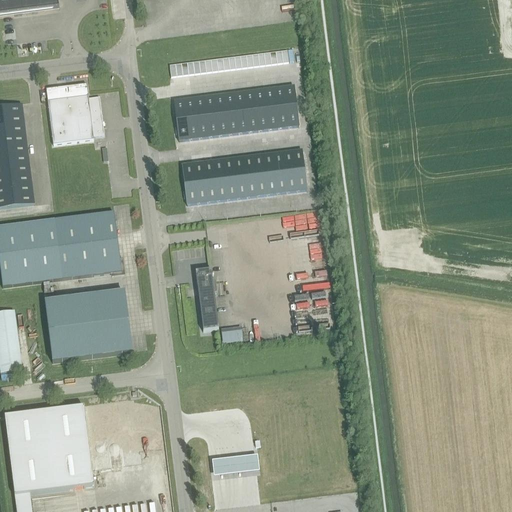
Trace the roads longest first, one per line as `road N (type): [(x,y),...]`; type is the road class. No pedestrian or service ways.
road 1 (unclassified): [(168,374),(128,71),(101,60),(0,72)]
road 2 (unclassified): [(0,395),(168,374)]
road 3 (unclassified): [(185,511),(168,374)]
